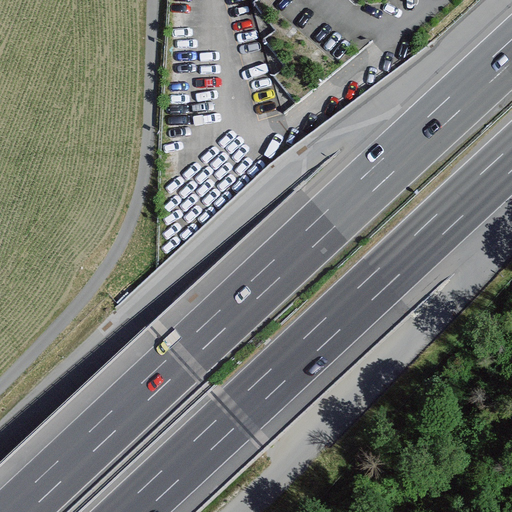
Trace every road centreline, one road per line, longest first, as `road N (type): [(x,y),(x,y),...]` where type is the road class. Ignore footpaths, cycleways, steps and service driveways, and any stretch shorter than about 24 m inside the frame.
road 1 (motorway): [(511,51),(15,511)]
road 2 (motorway): [(131,511),(511,158)]
